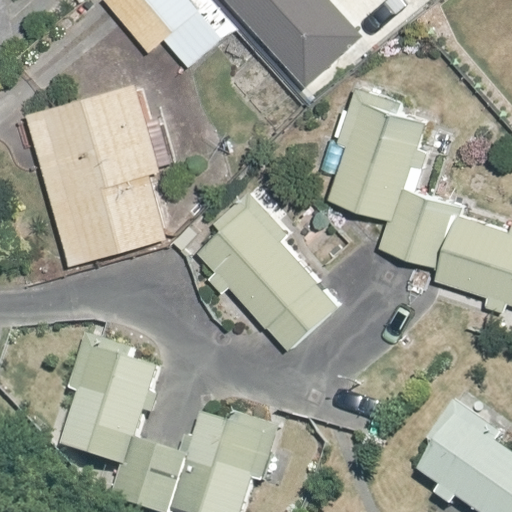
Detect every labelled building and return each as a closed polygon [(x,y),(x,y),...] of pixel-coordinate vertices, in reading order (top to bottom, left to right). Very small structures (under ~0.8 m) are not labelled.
[(220,0),(108,0),(157,52),(170,39),(195,67),(230,34),(242,23),(220,0)] [(232,0),(312,89),(369,37),(339,0),(232,0)] [(164,171),(139,81),(28,111),(71,265),(169,236),(153,175),(164,171)] [(432,110),(355,84),(333,140),(347,146),(330,195),(392,218),(383,244),(441,265),(437,281),(511,303),(511,220),(421,191),(433,149),(419,145),(432,110)] [(292,232),(255,190),(194,240),(292,352),(341,305),(283,241),(292,232)] [(165,355),(89,334),(70,386),(81,390),(63,440),(123,465),(114,494),(167,511),(245,511),(254,481),(266,485),(284,420),(239,410),(203,410),(190,455),(137,436),(165,355)] [(503,430),(454,398),(428,440),(436,445),(418,471),(479,511),(511,511),(511,450),(498,441),(503,430)]
